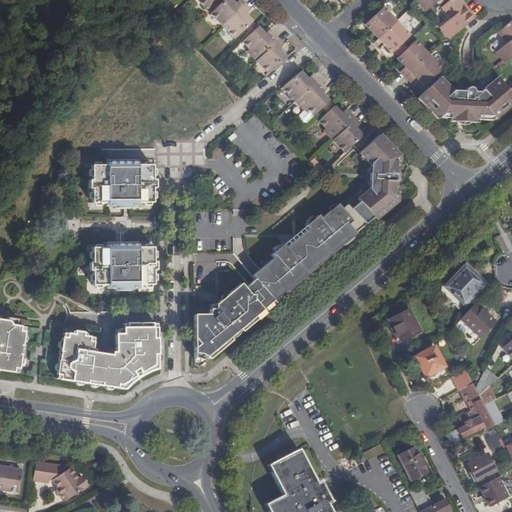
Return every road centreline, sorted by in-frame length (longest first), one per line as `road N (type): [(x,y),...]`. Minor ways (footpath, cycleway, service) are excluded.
road 1 (residential): [(176,393),(174,164),(323,40)]
road 2 (secondary): [(471,189),(209,410)]
road 3 (residential): [(471,189),(323,40)]
road 4 (residential): [(0,406),(134,430)]
